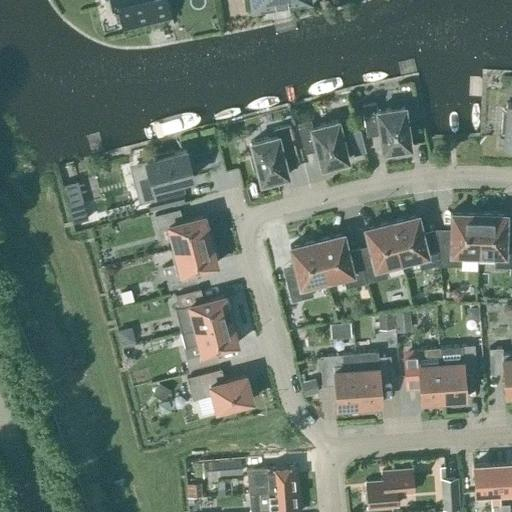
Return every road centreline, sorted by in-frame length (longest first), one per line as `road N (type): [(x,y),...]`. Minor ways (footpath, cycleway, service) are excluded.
road 1 (residential): [(327,447),(287,404),(245,225),(262,213),(400,179),(511,176)]
road 2 (residential): [(511,435),(327,447)]
